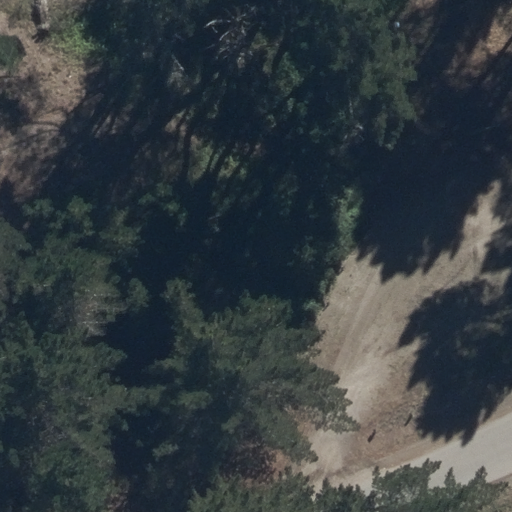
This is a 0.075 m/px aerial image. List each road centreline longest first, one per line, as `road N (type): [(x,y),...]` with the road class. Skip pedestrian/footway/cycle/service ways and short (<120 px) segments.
road 1 (track): [(327,511),(339,398),(408,277),(511,233)]
road 2 (unclassified): [(332,511),(511,438)]
